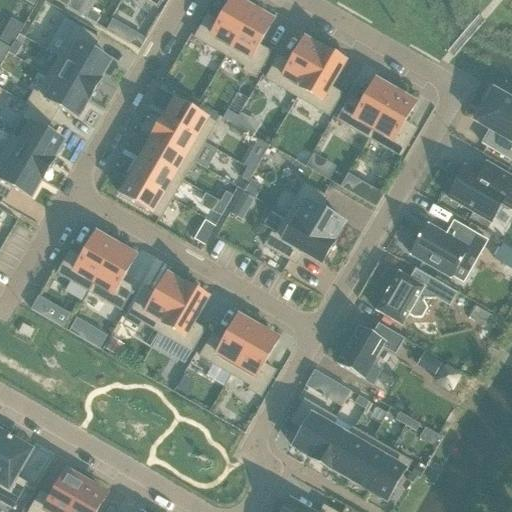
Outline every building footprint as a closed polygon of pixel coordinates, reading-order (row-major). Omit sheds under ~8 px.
[(142,0),(158,9),(163,0),(142,0)] [(208,17),(195,39),(227,57),(253,11),(234,0),(232,0),(219,23),(208,17)] [(72,1),(68,8),(78,14),(82,7),(72,1)] [(253,11),(227,57),(246,68),(244,72),(256,79),(271,53),(260,47),(274,23),(253,11)] [(90,12),(86,19),(97,25),(101,18),(90,12)] [(77,27),(60,58),(99,81),(100,80),(111,62),(93,51),(99,40),(77,27)] [(7,30),(1,40),(11,46),(17,36),(7,30)] [(136,34),(130,44),(140,51),(147,40),(136,34)] [(0,41),(0,67),(1,68),(9,54),(12,49),(0,41)] [(279,58),(267,80),(298,98),(325,52),(324,52),(304,41),(290,65),(279,58)] [(12,49),(9,54),(16,58),(22,47),(15,43),(12,49)] [(325,52),(298,98),(329,117),(342,95),(331,88),(346,63),(324,51),(324,52),(325,52)] [(60,58),(49,77),(89,100),(88,101),(89,101),(101,81),(100,80),(99,81),(60,58)] [(35,93),(27,106),(31,108),(31,107),(53,120),(59,109),(77,120),(88,101),(89,100),(49,77),(38,95),(35,93)] [(350,100),(338,121),(369,140),(396,94),(375,82),(361,106),(350,100)] [(486,109),(478,123),(491,131),(483,145),(511,161),(511,102),(494,92),(484,108),(486,109)] [(396,94),(369,140),(401,158),(413,136),(402,130),(406,123),(416,106),(396,94)] [(166,120),(165,121),(205,144),(216,124),(177,101),(166,120)] [(22,142),(22,143),(53,161),(54,160),(64,142),(46,131),(53,120),(31,107),(31,108),(24,120),(32,125),(22,142)] [(228,111),(223,120),(234,126),(239,117),(228,111)] [(241,115),(234,126),(244,132),(251,120),(241,115)] [(165,119),(152,140),(154,140),(194,163),(205,144),(165,121),(166,120),(165,119)] [(13,138),(2,157),(42,180),(41,181),(43,182),(43,181),(54,162),(55,161),(54,160),(53,161),(22,143),(22,142),(14,137),(13,138)] [(154,140),(143,158),(183,181),(194,163),(154,140)] [(248,168),(255,173),(261,162),(270,146),(259,140),(244,166),(248,168)] [(313,154),(306,167),(319,175),(327,162),(313,154)] [(0,196),(6,200),(13,189),(31,199),(41,181),(42,180),(2,157),(0,160),(0,196)] [(143,158),(133,177),(172,200),(183,181),(143,158)] [(466,168),(448,198),(491,223),(502,205),(511,210),(511,209),(511,179),(491,167),(489,166),(488,165),(487,166),(481,177),(466,168)] [(248,168),(242,179),(249,183),(255,173),(248,168)] [(133,177),(121,196),(161,219),(172,200),(133,177)] [(251,180),(244,192),(255,198),(262,187),(251,180)] [(366,185),(359,198),(377,209),(384,196),(366,185)] [(305,186),(287,218),(333,244),(334,243),(345,224),(321,210),(327,199),(305,186)] [(227,193),(221,203),(228,207),(234,197),(227,193)] [(242,194),(239,200),(250,207),(254,200),(242,194)] [(221,203),(215,213),(222,217),(223,215),(228,207),(221,203)] [(272,235),(265,247),(290,262),(297,251),(303,254),(322,265),(335,244),(334,243),(333,244),(287,218),(276,237),(272,235)] [(428,226),(411,255),(452,279),(453,277),(462,262),(473,268),(487,242),(463,228),(455,242),(447,237),(428,226)] [(200,231),(195,240),(205,246),(210,237),(200,231)] [(71,253),(58,275),(90,293),(116,247),(96,235),(82,259),(71,253)] [(511,249),(503,244),(495,259),(511,269),(511,266),(511,249)] [(116,247),(90,293),(121,311),(134,289),(123,283),(137,259),(116,247)] [(285,271),(290,262),(275,253),(270,262),(285,271)] [(378,310),(377,312),(379,313),(402,327),(409,315),(415,319),(422,318),(427,310),(423,303),(425,300),(436,300),(444,286),(416,270),(410,280),(401,275),(399,273),(398,275),(399,275),(378,311),(378,310)] [(142,294),(126,321),(138,328),(141,323),(160,334),(161,334),(187,288),(167,277),(157,294),(153,301),(142,294)] [(187,288),(161,334),(192,352),(205,331),(194,324),(208,299),(188,287),(187,287),(187,288)] [(39,298),(32,310),(42,316),(49,304),(39,298)] [(475,307),(469,318),(483,326),(490,315),(475,307)] [(213,336),(201,357),(232,376),(259,330),(238,318),(224,342),(213,336)] [(77,320),(70,332),(90,344),(98,332),(77,320)] [(360,327),(337,365),(374,386),(382,371),(374,366),(384,349),(396,355),(405,340),(381,325),(375,336),(373,335),(360,327)] [(259,330),(232,376),(251,387),(249,390),(261,397),(276,372),(265,366),(279,342),(259,330)] [(98,332),(90,344),(100,350),(108,338),(98,332)] [(113,341),(107,351),(117,357),(123,347),(113,341)] [(425,354),(419,365),(436,375),(442,364),(425,354)] [(333,382),(324,397),(342,408),(351,392),(333,382)] [(359,397),(355,404),(366,410),(370,403),(359,397)] [(305,401),(293,423),(304,430),(293,447),(312,458),(313,459),(331,428),(332,428),(337,419),(336,419),(305,401)] [(370,403),(366,410),(376,416),(380,409),(370,403)] [(400,414),(396,421),(406,427),(410,420),(400,414)] [(410,420),(406,427),(416,433),(417,432),(421,425),(410,420)] [(312,458),(311,459),(312,460),(331,471),(332,471),(332,470),(331,470),(349,439),(348,438),(332,428),(331,428),(313,459),(312,458)] [(349,439),(331,470),(332,470),(350,481),(373,441),(354,430),(353,429),(348,438),(349,439)] [(0,458),(11,439),(10,438),(9,440),(8,439),(0,434),(0,458)] [(11,439),(0,458),(0,494),(4,497),(0,503),(13,510),(27,485),(16,478),(28,458),(31,452),(13,442),(12,442),(13,440),(11,439)] [(373,441),(350,481),(369,491),(392,452),(373,441)] [(392,452),(369,491),(388,503),(411,463),(392,452)] [(41,493),(30,511),(70,511),(87,484),(85,483),(85,484),(67,473),(52,499),(41,493)] [(87,484),(70,511),(97,511),(106,496),(88,486),(89,485),(87,484)] [(307,511),(291,502),(285,511),(333,511),(325,507),(321,511),(307,511)]
